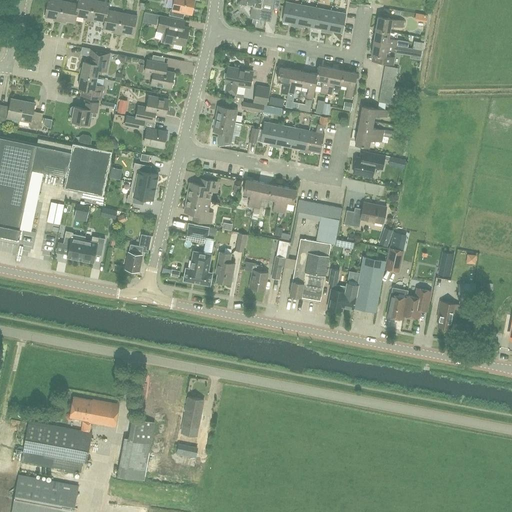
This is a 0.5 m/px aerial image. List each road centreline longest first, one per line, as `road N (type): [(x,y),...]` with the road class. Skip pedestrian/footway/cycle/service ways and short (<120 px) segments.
road 1 (residential): [(511,431),(0,330)]
road 2 (tertiary): [(511,369),(147,299)]
road 3 (residential): [(181,148),(337,178),(346,132)]
road 4 (residential): [(209,30),(354,56),(366,5)]
road 5 (residential): [(147,299),(181,148)]
road 6 (tertiary): [(147,299),(0,269)]
road 7 (residential): [(181,148),(209,30)]
